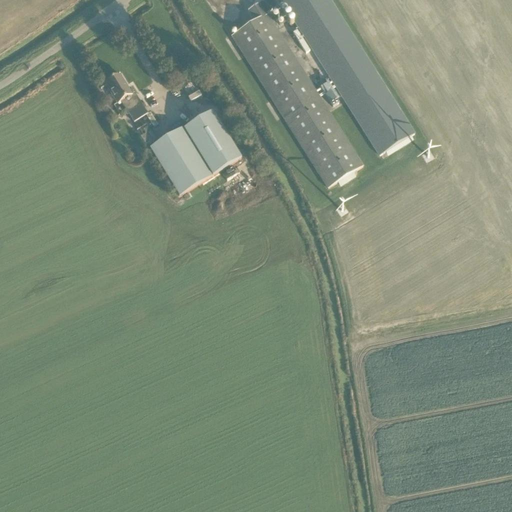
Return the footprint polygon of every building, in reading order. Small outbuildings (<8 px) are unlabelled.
[(267,0),(259,5),(266,15),(283,5),(379,158),(414,136),(328,0),(267,0)] [(266,15),(259,5),(248,12),(255,23),(231,38),(280,115),(278,116),(271,104),(267,107),(276,122),(280,119),(280,118),(281,117),(328,191),(337,185),(340,188),(355,178),(353,175),(362,169),(266,15)] [(297,32),(293,35),(306,55),(310,53),(297,32)] [(134,124),(148,116),(134,94),(131,96),(119,77),(105,86),(117,106),(121,104),(134,124)] [(327,85),(321,89),(331,106),(337,102),(327,85)] [(179,199),(241,161),(212,114),(151,151),(179,199)] [(139,132),(148,147),(158,141),(149,126),(139,132)]
